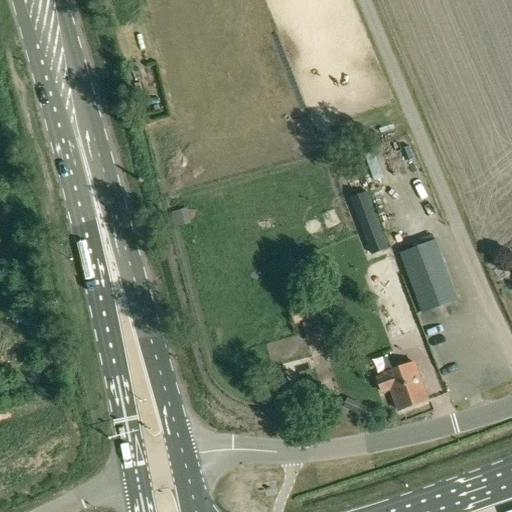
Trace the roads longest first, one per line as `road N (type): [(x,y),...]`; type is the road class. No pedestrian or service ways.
road 1 (primary): [(19,0),(134,470)]
road 2 (primary): [(183,456),(64,0)]
road 3 (unclassified): [(183,456),(377,444),(511,406)]
